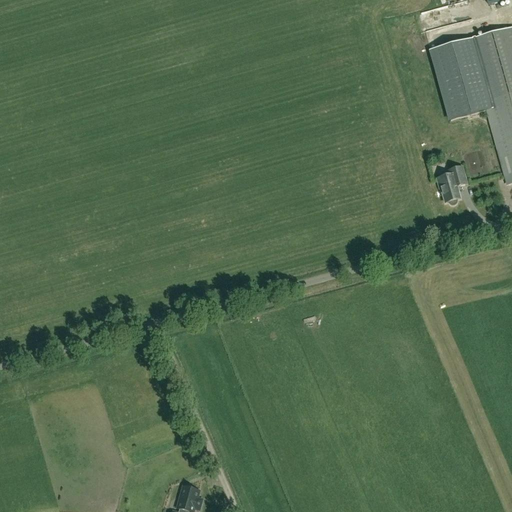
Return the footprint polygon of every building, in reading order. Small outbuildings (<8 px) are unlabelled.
[(473,16),(466,18),(468,25),(475,22),(473,16)] [(488,112),(509,186),(511,185),(511,28),(429,52),(449,123),(488,112)] [(419,32),(421,38),(430,35),(428,29),(419,32)] [(460,200),(457,188),(467,185),(463,170),(448,174),(450,178),(437,181),(440,192),(442,191),(445,204),(449,203),(450,205),(451,206),(452,206),(454,206),(456,205),(457,204),(457,203),(457,201),(460,200)] [(198,511),(200,511),(204,500),(199,499),(201,492),(183,486),(176,510),(180,511),(179,511),(174,511),(173,511),(195,511),(198,511)]
